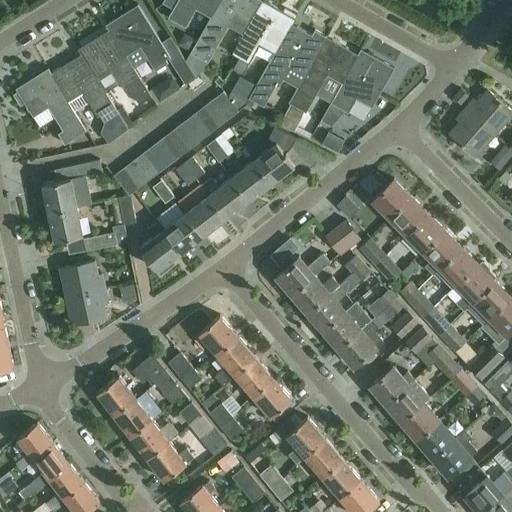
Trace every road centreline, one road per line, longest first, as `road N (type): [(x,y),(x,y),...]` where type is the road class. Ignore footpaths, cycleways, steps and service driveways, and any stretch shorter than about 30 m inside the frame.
road 1 (residential): [(223,266),(436,511)]
road 2 (residential): [(223,266),(396,126)]
road 3 (residential): [(41,386),(223,266)]
road 4 (residential): [(41,386),(0,207)]
road 5 (residential): [(511,243),(396,126)]
road 6 (residential): [(135,511),(41,386)]
road 7 (residential): [(453,67),(335,0)]
